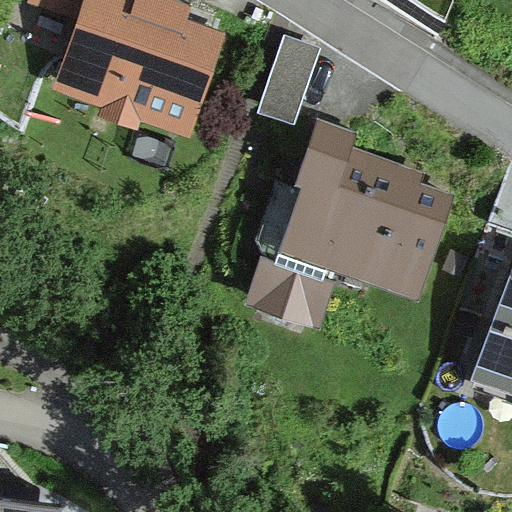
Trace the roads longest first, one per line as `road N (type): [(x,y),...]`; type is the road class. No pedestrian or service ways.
road 1 (residential): [(511,132),(302,0)]
road 2 (residential): [(152,511),(83,453),(0,417)]
